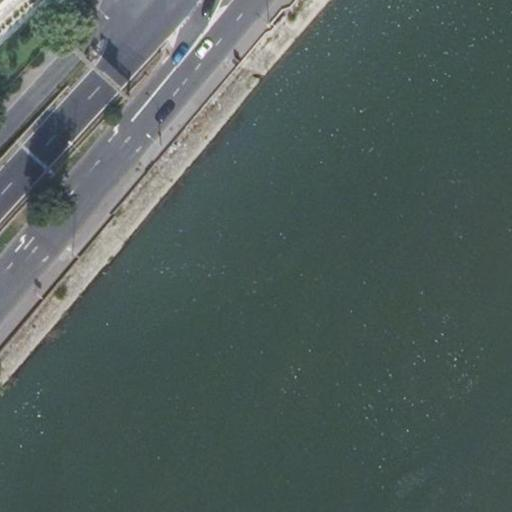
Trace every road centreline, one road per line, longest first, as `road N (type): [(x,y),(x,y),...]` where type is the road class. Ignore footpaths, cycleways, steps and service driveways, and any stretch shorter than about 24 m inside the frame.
road 1 (primary): [(109,165),(255,0)]
road 2 (primary): [(135,30),(0,183)]
road 3 (primary): [(109,165),(129,114),(191,41),(209,0)]
road 4 (residential): [(135,30),(92,34),(0,134)]
road 5 (primary): [(0,289),(109,165)]
